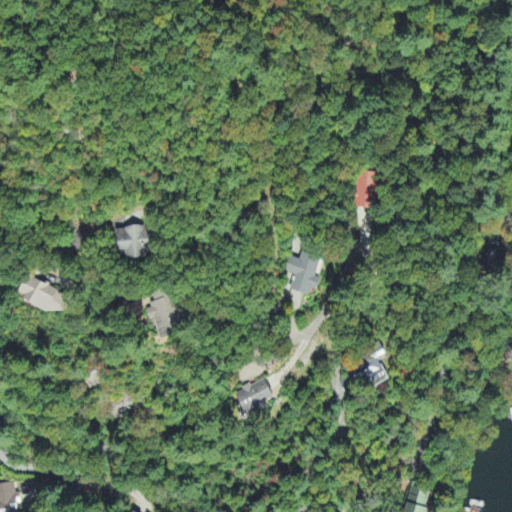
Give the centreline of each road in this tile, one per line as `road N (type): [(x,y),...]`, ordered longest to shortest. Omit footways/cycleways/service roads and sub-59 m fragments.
road 1 (residential): [(511,293),(479,307),(459,328),(407,419),(339,511),(200,486),(130,452),(0,448)]
road 2 (residential): [(274,511),(336,433),(336,380),(371,270),(369,253),(351,251),(329,309),(309,332)]
road 3 (residential): [(150,511),(124,489),(17,468),(3,449)]
